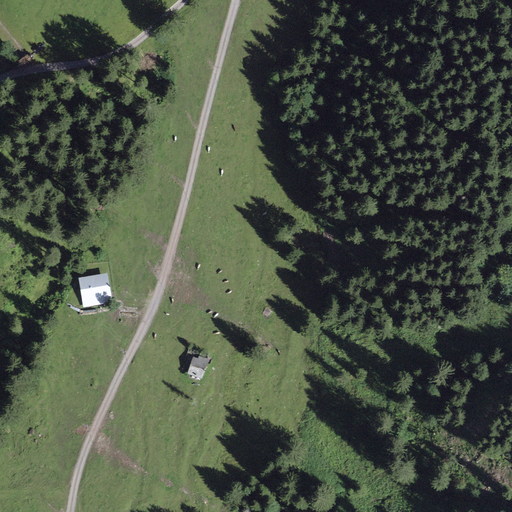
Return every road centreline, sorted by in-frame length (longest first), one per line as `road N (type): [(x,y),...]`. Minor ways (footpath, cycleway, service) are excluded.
road 1 (track): [(232,0),(165,272),(91,434),(68,511)]
road 2 (unclassified): [(0,77),(27,64),(95,67),(185,0)]
